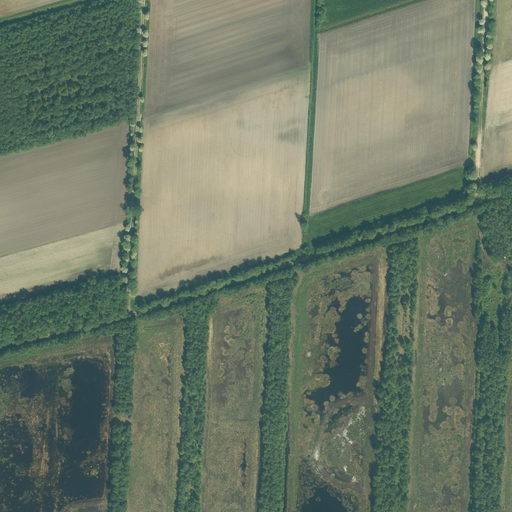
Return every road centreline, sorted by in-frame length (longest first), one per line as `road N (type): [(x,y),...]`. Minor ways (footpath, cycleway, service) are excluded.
road 1 (track): [(0,342),(128,312),(511,190)]
road 2 (track): [(143,0),(128,312)]
road 3 (track): [(486,0),(476,201)]
